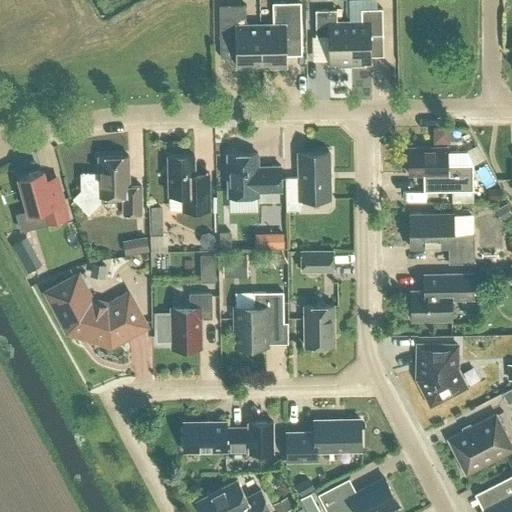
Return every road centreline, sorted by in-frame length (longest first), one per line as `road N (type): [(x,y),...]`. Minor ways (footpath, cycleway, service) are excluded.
road 1 (residential): [(169,511),(119,416),(126,395),(377,382)]
road 2 (residential): [(363,111),(118,115),(0,146)]
road 3 (residential): [(377,382),(366,341),(363,111)]
road 4 (residential): [(445,511),(377,382)]
road 5 (residential): [(493,109),(363,111)]
